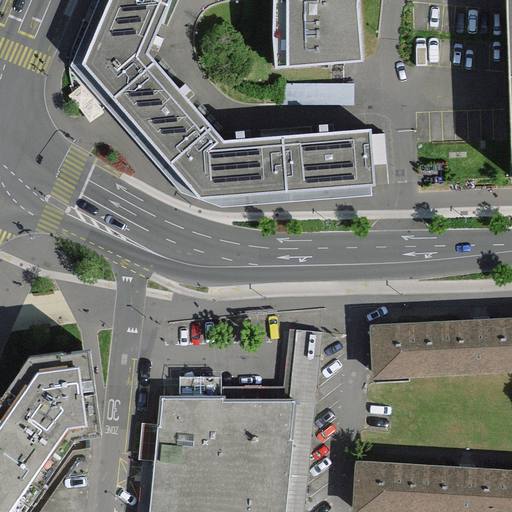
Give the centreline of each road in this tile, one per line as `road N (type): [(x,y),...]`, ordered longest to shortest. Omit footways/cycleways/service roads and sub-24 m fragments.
road 1 (residential): [(139,225),(115,511)]
road 2 (secondary): [(511,245),(250,254)]
road 3 (secondary): [(0,150),(139,225)]
